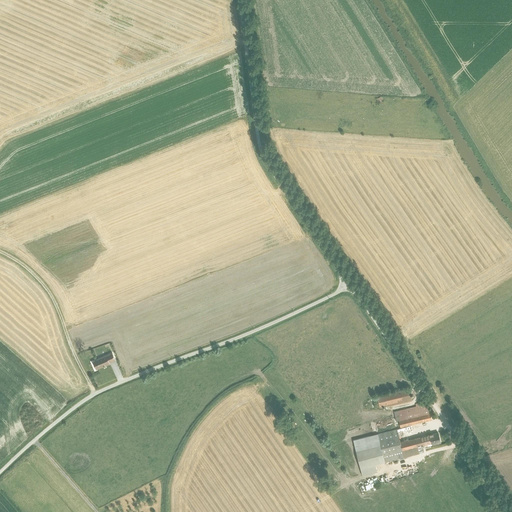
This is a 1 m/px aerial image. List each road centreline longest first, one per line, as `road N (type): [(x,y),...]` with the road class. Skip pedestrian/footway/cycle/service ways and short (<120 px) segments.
road 1 (unclassified): [(240,0),(259,146),(347,286),(97,391),(0,471)]
road 2 (track): [(509,511),(347,286)]
